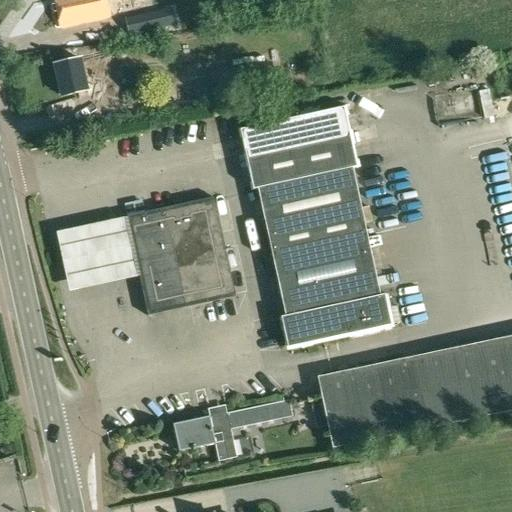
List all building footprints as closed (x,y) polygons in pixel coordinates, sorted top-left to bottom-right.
[(54,0),(60,28),(96,21),(111,18),(106,0),(54,0)] [(131,37),(164,29),(160,12),(127,20),(131,37)] [(61,98),(76,94),(78,101),(108,94),(100,56),(79,61),(79,60),(54,66),(61,98)] [(211,73),(214,99),(276,90),(272,64),(211,73)] [(240,132),(246,160),(253,190),(257,190),(285,317),(281,318),(283,330),(284,330),(287,344),(292,347),(300,346),(391,326),(385,295),(380,296),(352,169),(357,168),(350,137),(344,109),(240,132)] [(128,220),(148,315),(232,297),(211,203),(128,220)] [(112,223),(44,238),(56,296),(124,282),(112,223)] [(511,337),(316,378),(331,450),(511,412),(511,337)] [(218,463),(227,461),(235,459),(229,431),(292,418),(289,402),(226,415),(224,408),(207,412),(209,419),(172,426),(178,453),(214,445),(218,463)] [(313,417),(324,415),(322,406),(311,408),(313,417)]
